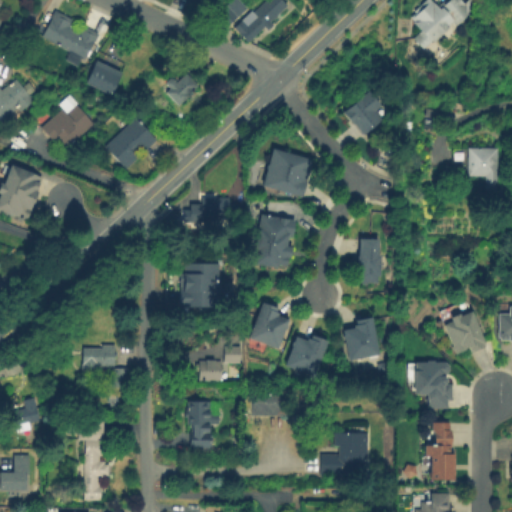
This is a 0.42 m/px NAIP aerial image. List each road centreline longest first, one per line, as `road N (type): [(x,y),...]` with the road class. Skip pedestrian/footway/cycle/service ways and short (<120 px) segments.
road 1 (secondary): [(356,0),(0,334)]
road 2 (residential): [(137,207),(145,227),(147,511)]
road 3 (residential): [(273,80),(258,66),(109,0)]
road 4 (residential): [(273,80),(364,179)]
road 5 (residential): [(364,179),(326,237),(320,296)]
road 6 (residential): [(499,392),(486,412),(485,511)]
